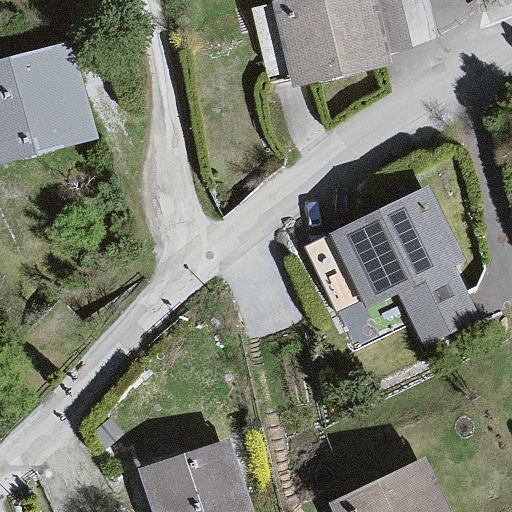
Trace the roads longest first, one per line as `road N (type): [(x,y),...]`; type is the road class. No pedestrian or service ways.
road 1 (residential): [(511,46),(309,175),(204,257)]
road 2 (residential): [(204,257),(32,444),(0,468)]
road 3 (residential): [(204,257),(184,229),(148,0)]
